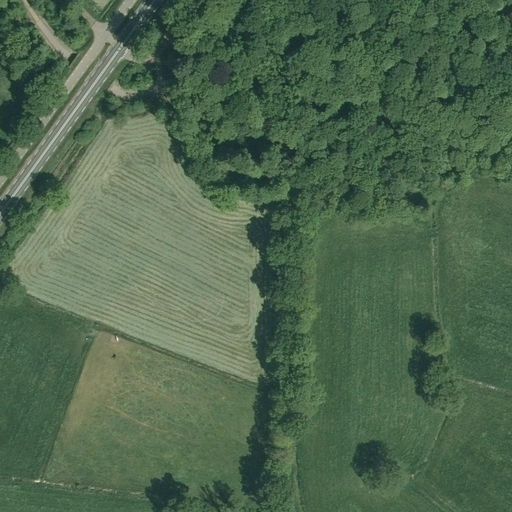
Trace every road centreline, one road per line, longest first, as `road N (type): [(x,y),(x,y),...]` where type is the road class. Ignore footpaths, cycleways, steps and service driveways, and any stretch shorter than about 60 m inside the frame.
road 1 (track): [(511,159),(307,42)]
road 2 (primary): [(0,212),(118,47)]
road 3 (unclassified): [(0,180),(105,36)]
